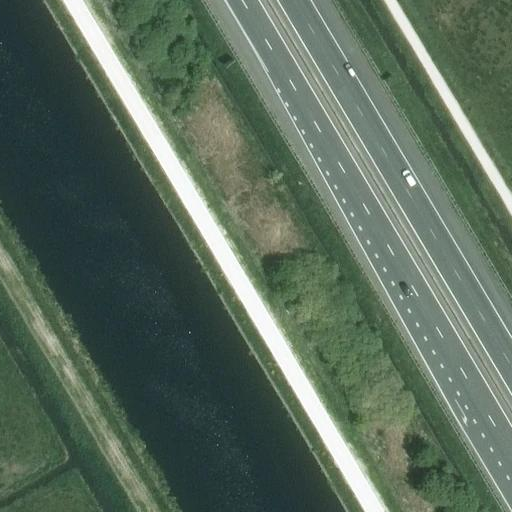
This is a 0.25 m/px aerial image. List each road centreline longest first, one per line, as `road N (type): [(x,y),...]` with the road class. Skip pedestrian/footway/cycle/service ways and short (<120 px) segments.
road 1 (motorway): [(242,0),(511,453)]
road 2 (motorway): [(511,367),(294,0)]
road 3 (track): [(0,240),(155,511)]
